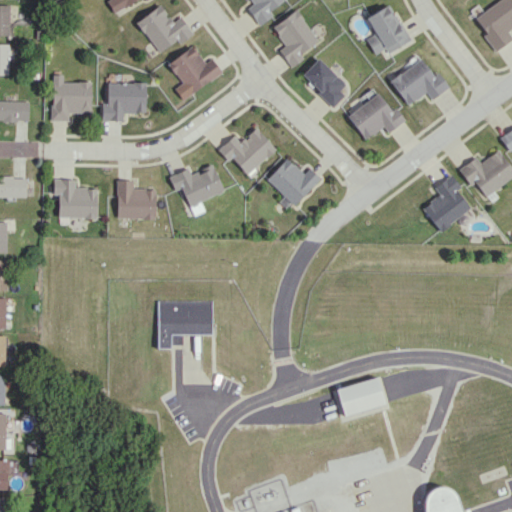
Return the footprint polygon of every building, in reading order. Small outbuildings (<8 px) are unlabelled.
[(105,0),(112,12),(135,0),(105,0)] [(246,7),(258,25),(272,15),(268,11),(283,0),(249,0),(252,3),(246,7)] [(495,50),(511,38),(506,30),(511,25),(511,5),(508,0),(497,0),(472,18),(495,50)] [(410,41),(391,3),(366,15),(375,33),(366,38),(374,54),(385,48),(387,52),(410,41)] [(7,4),(0,4),(0,34),(8,35),(7,4)] [(191,33),(178,16),(171,22),(158,4),(135,22),(158,52),(175,39),(178,43),(191,33)] [(271,26),(284,45),(278,50),(290,67),(303,58),(300,53),(318,41),(296,9),(271,26)] [(210,58),(203,63),(191,45),(166,63),(180,82),(173,88),(181,100),(220,71),(210,58)] [(331,104),(348,87),(317,57),(300,75),(331,104)] [(433,75),(420,58),(389,80),(407,105),(426,91),(431,99),(448,86),(438,72),(433,75)] [(51,120),(67,120),(67,112),(90,112),(89,81),(61,81),(61,74),(50,74),(51,120)] [(144,82),(105,83),(105,105),(99,105),(100,120),(122,120),(122,113),(145,112),(144,82)] [(364,139),(382,126),(387,132),(404,119),(395,107),(391,110),(377,92),(347,115),(364,139)] [(27,101),(0,99),(0,119),(27,121),(27,101)] [(217,149),(228,161),(231,158),(246,174),(275,148),(256,127),(239,142),(233,135),(217,149)] [(511,127),(502,135),(511,150),(511,127)] [(475,157),(457,168),(469,185),(474,182),(483,196),(511,176),(511,171),(498,149),(478,162),(475,157)] [(291,206),(319,177),(308,167),(303,173),(286,157),(264,180),(291,206)] [(181,187),(192,215),(202,211),(198,201),(223,191),(212,163),(188,173),(186,168),(167,175),(173,190),(181,187)] [(433,187),(438,194),(421,207),(438,230),(469,209),(455,189),(459,186),(450,174),(433,187)] [(0,196),(24,196),(24,176),(0,176),(0,196)] [(73,179),(52,178),(51,194),(56,194),(56,217),(95,218),(96,188),(73,187),(73,179)] [(154,188),(132,188),(132,179),(115,179),(115,218),(154,218),(154,188)] [(157,300),(210,301),(210,334),(169,334),(169,348),(157,348),(157,300)] [(335,388),(342,414),(383,402),(376,376),(335,388)] [(465,511),(461,497),(441,485),(426,498),(423,511),(465,511)]
